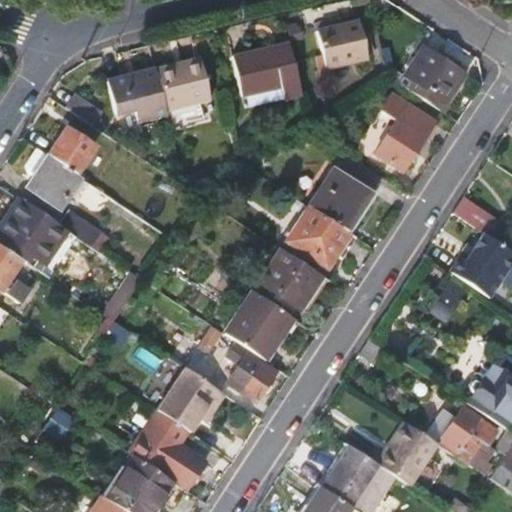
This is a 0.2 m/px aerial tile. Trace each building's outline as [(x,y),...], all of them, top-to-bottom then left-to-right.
[(315,32),(322,69),(365,59),(356,23),(315,32)] [(229,52),(239,93),(277,84),(280,97),(298,93),(285,40),(229,52)] [(402,76),(421,89),(416,97),(438,111),(461,75),(419,48),(402,76)] [(153,76),(163,112),(208,100),(197,59),(179,63),(181,68),(153,76)] [(104,84),(113,115),(130,111),(133,122),(164,116),(163,112),(153,76),(153,72),(137,75),(137,78),(127,80),(127,78),(104,84)] [(400,173),(432,122),(390,95),(379,112),(395,122),(373,156),(400,173)] [(96,113),(71,96),(63,109),(88,125),(96,113)] [(63,128),(44,158),(74,177),(93,148),(63,128)] [(31,179),(44,158),(33,151),(22,167),(24,174),(31,179)] [(329,171),(305,209),(307,210),(343,233),(367,195),(364,193),(375,175),(343,155),(332,173),(329,171)] [(24,189),(56,211),(77,179),(74,177),(44,158),(31,179),(24,189)] [(181,187),(194,196),(211,206),(222,189),(204,177),(181,187)] [(17,199),(0,224),(0,236),(8,241),(2,250),(19,261),(39,274),(66,232),(17,199)] [(451,213),(465,222),(482,234),(492,240),(501,228),(467,205),(458,203),(451,213)] [(307,210),(286,243),(325,269),(333,256),(339,261),(353,239),(343,233),(307,210)] [(448,272),(487,297),(511,259),(511,253),(492,240),(482,234),(472,248),(464,260),(458,256),(448,272)] [(466,244),(458,256),(464,260),(472,248),(466,244)] [(0,248),(0,292),(17,303),(27,289),(9,277),(19,261),(2,250),(0,248)] [(279,250),(257,284),(297,310),(319,276),(279,250)] [(441,273),(420,259),(415,268),(436,282),(441,273)] [(222,334),(261,360),(289,317),(250,292),(222,334)] [(112,322),(105,317),(95,333),(101,337),(112,322)] [(275,372),(222,338),(214,349),(226,356),(230,350),(240,356),(235,364),(248,372),(234,391),(254,404),(275,372)] [(359,353),(380,367),(390,353),(368,338),(359,353)] [(509,424),(511,419),(511,374),(509,379),(490,366),(481,379),(473,377),(467,386),(472,393),(465,403),(487,417),(491,411),(509,424)] [(183,368),(154,410),(155,411),(186,431),(188,432),(197,419),(203,424),(222,394),(183,368)] [(425,437),(435,444),(479,473),(488,458),(481,453),(494,431),(459,407),(453,416),(443,410),(425,437)] [(372,430),(357,452),(375,463),(408,486),(435,444),(425,437),(381,408),(368,427),(372,430)] [(155,411),(127,454),(133,458),(170,482),(186,493),(199,472),(185,463),(190,454),(177,445),(186,431),(155,411)] [(511,441),(488,479),(511,494),(511,441)] [(350,447),(323,490),(347,506),(349,503),(361,511),(364,511),(388,475),(373,466),(375,463),(357,452),(350,447)] [(190,454),(185,463),(199,472),(205,463),(190,454)] [(133,458),(105,500),(122,511),(149,511),(170,482),(133,458)] [(318,487),(300,511),(345,511),(348,507),(347,506),(323,490),(318,487)] [(98,496),(88,511),(122,511),(105,500),(98,496)]
